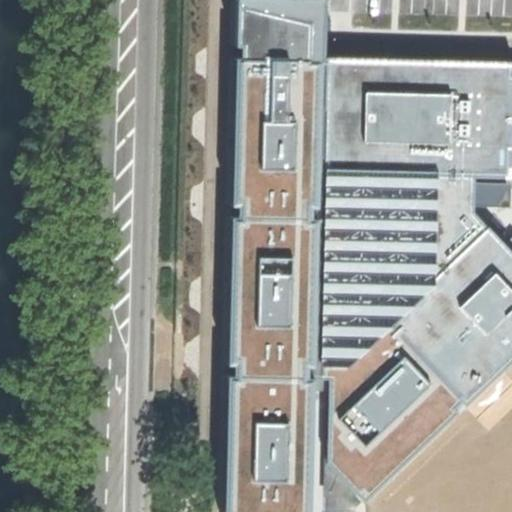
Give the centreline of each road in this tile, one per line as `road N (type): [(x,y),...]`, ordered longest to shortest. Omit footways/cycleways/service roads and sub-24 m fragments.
road 1 (secondary): [(119,511),(131,0)]
road 2 (unknown): [(123,366),(209,365),(267,343),(351,280),(363,231)]
